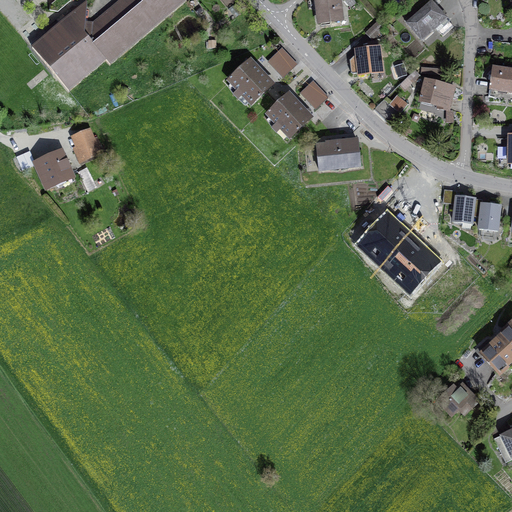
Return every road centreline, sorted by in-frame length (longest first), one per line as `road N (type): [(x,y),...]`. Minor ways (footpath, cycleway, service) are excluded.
road 1 (residential): [(278,19),(374,121),(461,175)]
road 2 (residential): [(461,175),(466,0)]
